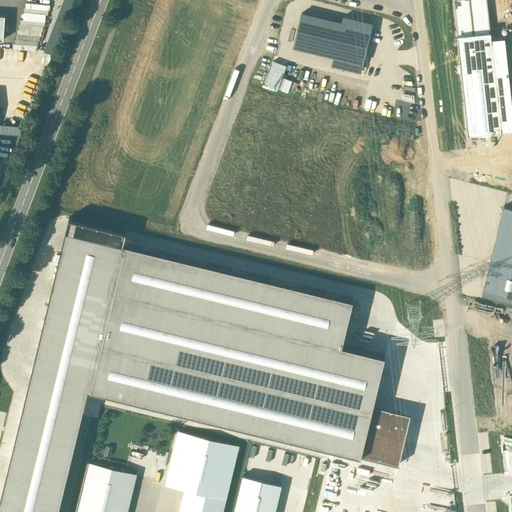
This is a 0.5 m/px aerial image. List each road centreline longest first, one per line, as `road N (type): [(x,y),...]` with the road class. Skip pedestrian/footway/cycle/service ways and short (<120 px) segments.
road 1 (residential): [(448,286),(185,225),(273,0)]
road 2 (secondary): [(100,0),(0,262)]
road 3 (residential): [(417,12),(448,286)]
road 4 (residential): [(448,286),(472,511)]
